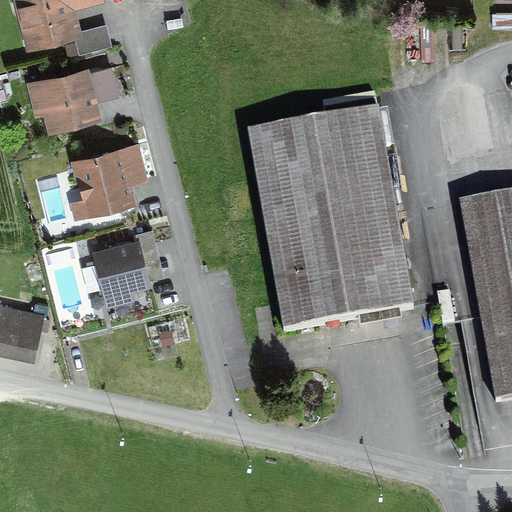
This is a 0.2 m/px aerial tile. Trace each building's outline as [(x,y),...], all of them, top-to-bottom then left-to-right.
[(14,0),(29,58),(82,44),(76,17),(104,11),(101,0),(14,0)] [(120,103),(113,73),(92,79),(91,74),(31,89),(45,144),(104,129),(99,108),(120,103)] [(413,310),(376,117),(249,141),(286,334),(413,310)] [(146,188),(137,149),(61,167),(75,222),(136,207),(132,192),(146,188)] [(511,401),(511,199),(458,209),(494,405),(511,401)] [(140,244),(91,255),(105,314),(138,307),(135,295),(151,292),(140,244)] [(438,291),(443,323),(454,321),(449,289),(438,291)] [(0,358),(33,365),(44,318),(0,310),(0,358)]
